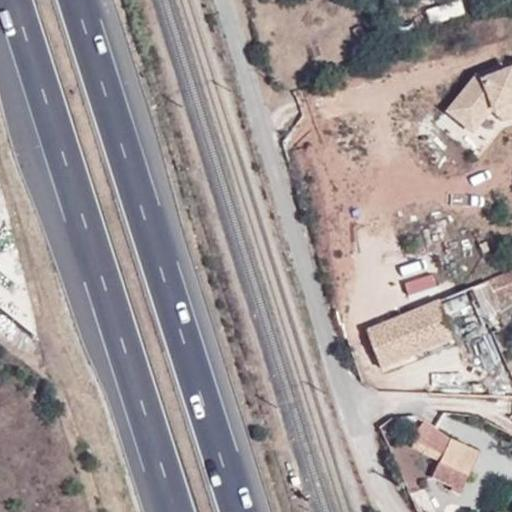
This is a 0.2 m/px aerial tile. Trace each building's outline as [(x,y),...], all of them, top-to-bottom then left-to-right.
[(491,108),(494,117),(511,110),(511,65),(510,73),(508,74),(510,79),(498,84),(494,81),(491,81),(482,84),(475,79),(447,114),(458,123),(471,133),(491,108)] [(501,123),(511,119),(511,110),(494,117),(491,108),(471,133),(458,123),(447,136),(473,157),(501,123)] [(511,304),(511,270),(485,283),(496,308),(498,311),(511,304)] [(485,283),(473,289),(485,314),(496,308),(485,283)] [(438,301),(366,330),(382,370),(455,339),(438,301)] [(511,316),(511,304),(498,311),(503,321),(511,316)] [(427,442),(445,455),(451,441),(436,430),(427,442)] [(445,455),(440,465),(468,477),(478,452),(451,441),(445,455)] [(468,477),(440,465),(434,480),(462,491),(468,477)]
